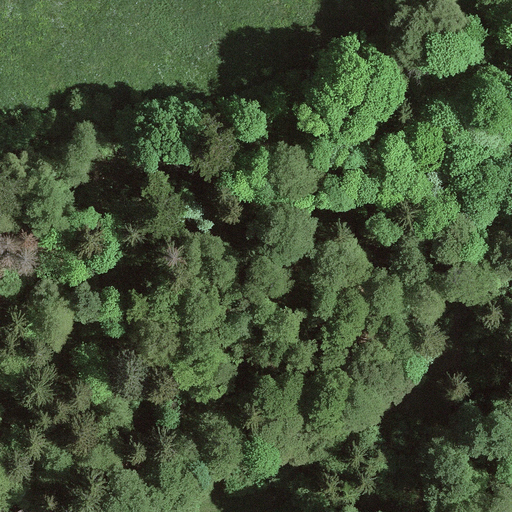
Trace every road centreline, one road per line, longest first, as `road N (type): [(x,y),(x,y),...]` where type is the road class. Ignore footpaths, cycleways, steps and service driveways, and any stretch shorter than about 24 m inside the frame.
road 1 (track): [(511,231),(423,384),(222,511)]
road 2 (track): [(424,511),(423,384)]
